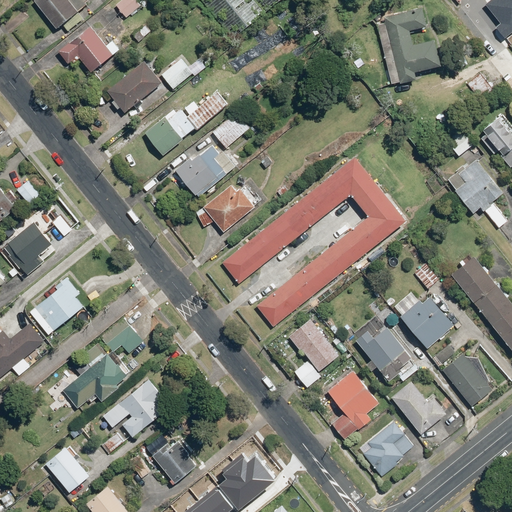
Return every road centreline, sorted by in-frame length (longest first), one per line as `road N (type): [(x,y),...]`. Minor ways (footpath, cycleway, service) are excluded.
road 1 (residential): [(357,511),(0,64)]
road 2 (tertiary): [(511,429),(410,511)]
